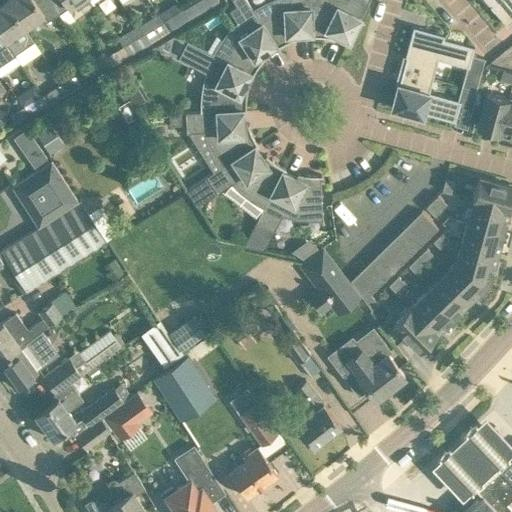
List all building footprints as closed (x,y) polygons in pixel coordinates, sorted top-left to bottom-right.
[(40,51),(24,27),(7,0),(0,4),(0,31),(20,61),(21,64),(40,51)] [(58,13),(48,0),(40,0),(37,2),(35,0),(7,0),(24,27),(43,14),(47,20),(58,13)] [(69,7),(80,0),(48,0),(58,13),(68,6),(69,7)] [(218,0),(196,0),(182,9),(189,19),(219,1),(218,0)] [(257,56),(274,44),(275,44),(254,12),(255,12),(247,0),(233,0),(236,5),(229,9),(238,23),(229,33),(218,48),(215,53),(215,54),(250,72),(250,73),(252,75),(256,67),(261,61),(260,60),(257,56)] [(310,32),(311,32),(308,0),(273,0),(255,12),(254,12),(275,44),(274,44),(275,46),(275,47),(283,43),(290,40),(289,39),(289,33),(310,32)] [(308,0),(311,32),(310,32),(310,34),(309,34),(309,35),(318,35),(326,36),(326,34),(328,30),(348,40),(368,0),(308,0)] [(511,0),(499,0),(491,7),(493,9),(494,9),(507,25),(511,20),(511,0)] [(189,19),(182,9),(177,1),(175,2),(166,8),(157,13),(169,31),(189,19)] [(157,13),(137,25),(150,43),(169,31),(157,13)] [(129,55),(150,43),(137,25),(130,29),(135,38),(122,45),(129,55)] [(406,56),(402,69),(432,77),(438,58),(481,70),(484,57),(472,54),(474,46),(443,37),(444,34),(415,26),(415,25),(413,25),(412,29),(405,55),(406,56)] [(9,68),(20,61),(0,31),(0,73),(1,74),(9,68)] [(215,54),(215,53),(187,39),(187,40),(178,57),(208,72),(206,80),(204,87),(203,95),(203,103),(203,110),(203,111),(242,109),(244,109),(244,111),(246,110),(246,109),(246,101),(246,94),(245,94),(240,91),(250,73),(250,72),(215,54)] [(129,55),(122,45),(110,53),(116,64),(129,55)] [(80,68),(85,77),(94,72),(88,63),(80,68)] [(397,82),(391,106),(422,115),(423,111),(454,120),(460,99),(428,91),(432,77),(402,69),(399,83),(397,82)] [(511,82),(511,71),(502,69),(499,79),(511,82)] [(61,82),(68,93),(81,85),(75,74),(62,82),(61,82)] [(48,105),(68,93),(61,82),(55,86),(41,95),(48,105)] [(94,100),(106,120),(121,110),(109,91),(94,100)] [(496,131),(505,97),(486,91),(477,126),(496,131)] [(22,107),(29,117),(48,105),(41,95),(22,107)] [(505,97),(496,131),(511,135),(511,96),(506,95),(505,97)] [(16,125),(29,117),(22,107),(9,114),(16,125)] [(242,109),(203,111),(203,110),(185,111),(185,112),(169,113),(170,126),(186,125),(187,131),(204,130),(211,146),(223,165),(254,145),(255,145),(256,144),(257,145),(258,144),(253,137),(250,130),(249,130),(244,131),(242,109)] [(52,124),(37,131),(48,152),(63,145),(52,124)] [(25,128),(13,137),(23,151),(35,142),(25,128)] [(254,145),(223,165),(206,175),(186,189),(197,206),(217,192),(234,181),(238,186),(253,198),(264,204),(265,205),(282,170),(283,170),(284,168),(285,169),(286,168),(278,163),(272,159),(271,160),(266,163),(255,145),(254,145)] [(51,159),(10,185),(37,227),(79,201),(72,190),(67,182),(51,159)] [(283,170),(282,170),(265,205),(264,204),(256,220),(244,245),(264,250),(283,212),(296,215),(315,217),(321,216),(321,220),(323,220),(320,175),(321,175),(321,174),(312,174),(305,173),(304,175),(302,179),(283,170)] [(511,184),(478,175),(471,199),(473,199),(509,209),(511,197),(511,184)] [(442,190),(450,192),(454,180),(445,177),(442,190)] [(440,208),(446,202),(438,193),(431,199),(440,208)] [(434,214),(440,208),(431,199),(425,205),(434,214)] [(467,222),(502,232),(509,209),(473,199),(471,206),(467,222)] [(29,288),(106,241),(80,200),(79,201),(37,227),(20,237),(2,249),(0,249),(0,265),(4,262),(21,289),(23,292),(29,288)] [(430,234),(437,226),(421,210),(413,217),(430,234)] [(420,244),(430,234),(413,217),(403,227),(420,244)] [(502,232),(467,222),(460,245),(496,255),(502,232)] [(403,227),(393,237),(410,254),(420,244),(403,227)] [(442,231),(433,240),(439,246),(448,237),(442,231)] [(401,262),(410,254),(393,237),(385,245),(401,262)] [(385,245),(376,253),(393,270),(401,262),(385,245)] [(496,255),(460,245),(456,260),(489,280),(495,269),(492,268),(496,255)] [(322,247),(300,264),(318,288),(322,285),(327,290),(325,291),(328,295),(330,294),(341,309),(360,295),(322,247)] [(417,256),(423,262),(433,253),(427,247),(417,256)] [(384,278),(393,270),(376,253),(368,262),(384,278)] [(414,271),(423,262),(417,256),(408,264),(414,271)] [(115,258),(104,264),(112,279),(123,272),(115,258)] [(456,260),(444,272),(470,298),(480,289),(482,290),(489,280),(456,260)] [(368,262),(359,270),(375,287),(384,278),(368,262)] [(359,270),(350,279),(364,299),(371,309),(379,302),(370,293),(375,287),(359,270)] [(444,272),(427,288),(454,315),(470,298),(444,272)] [(388,284),(394,290),(404,281),(398,275),(388,284)] [(411,305),(437,331),(454,315),(427,288),(411,305)] [(0,359),(41,329),(75,304),(65,290),(51,300),(52,302),(38,311),(43,317),(28,328),(16,312),(3,321),(2,321),(0,322),(0,359)] [(419,349),(437,331),(411,305),(409,304),(392,321),(419,349)] [(160,317),(142,330),(163,360),(209,329),(196,310),(169,329),(160,317)] [(246,348),(255,341),(243,325),(234,332),(246,348)] [(360,348),(341,363),(346,370),(341,373),(358,395),(367,388),(375,398),(405,375),(388,353),(391,350),(373,326),(355,339),(354,340),(360,348)] [(53,345),(42,330),(41,329),(0,359),(0,365),(15,386),(31,374),(49,361),(54,357),(48,349),(53,345)] [(108,329),(43,376),(55,393),(77,377),(86,371),(95,365),(120,346),(108,329)] [(297,362),(309,353),(297,336),(285,346),(297,362)] [(240,435),(192,362),(188,355),(186,355),(154,377),(206,457),(240,435)] [(58,397),(35,413),(53,438),(76,421),(69,411),(83,400),(75,389),(81,384),(77,377),(55,393),(58,397)] [(341,424),(329,408),(305,378),(295,386),(312,409),(295,421),(301,430),(314,445),(341,424)] [(80,409),(90,424),(99,417),(123,399),(123,400),(130,394),(121,383),(115,388),(113,386),(80,409)] [(261,442),(276,432),(258,408),(260,406),(247,388),(231,399),(261,442)] [(99,417),(108,431),(111,428),(120,439),(140,423),(139,422),(152,412),(137,390),(124,401),(123,400),(123,399),(99,417)] [(511,441),(484,412),(430,462),(461,496),(511,448),(511,441)] [(99,417),(90,424),(90,425),(78,434),(87,447),(108,431),(99,417)] [(173,485),(161,492),(174,511),(211,511),(212,511),(210,508),(214,505),(211,500),(224,492),(194,444),(175,456),(190,478),(175,488),(173,485)] [(228,471),(235,479),(246,496),(278,473),(258,445),(243,456),(245,459),(228,471)] [(511,456),(478,489),(482,494),(499,511),(511,511),(511,509),(506,503),(511,497),(511,456)] [(135,494),(144,488),(133,471),(130,472),(118,480),(113,483),(121,496),(110,504),(107,499),(106,499),(103,501),(100,500),(96,499),(92,498),(88,500),(84,502),(90,511),(145,511),(141,504),(135,494)]
